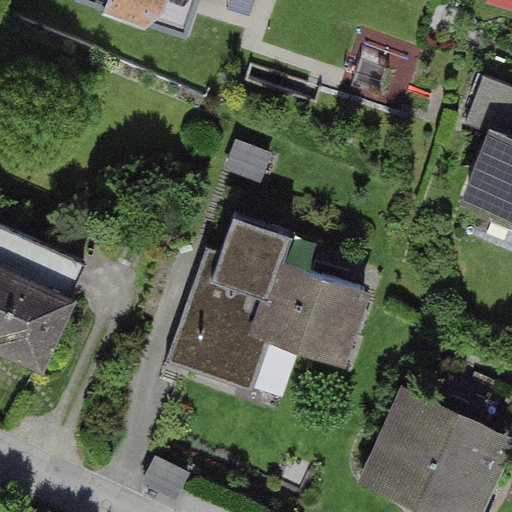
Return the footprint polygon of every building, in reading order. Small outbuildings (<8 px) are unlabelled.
[(195,7),(197,0),(78,0),(186,34),(195,7)] [(253,0),(227,0),(226,4),(250,12),(253,0)] [(511,137),(486,127),(456,206),(511,226),(511,137)] [(0,212),(0,322),(53,343),(91,247),(0,212)] [(351,365),(374,296),(282,266),(290,241),(229,221),(180,372),(255,396),(273,339),(351,365)] [(483,511),(511,448),(511,429),(410,385),(365,487),(421,511),(483,511)]
